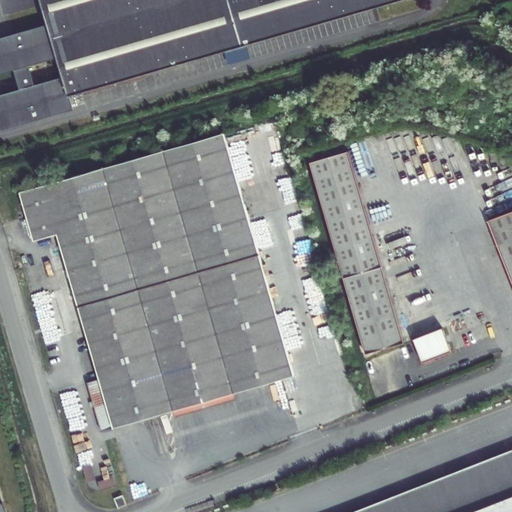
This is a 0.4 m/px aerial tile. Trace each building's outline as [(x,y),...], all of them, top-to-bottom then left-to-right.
[(42,0),(49,22),(0,36),(0,71),(15,68),(21,87),(0,93),(0,127),(74,106),(70,94),(393,0),(42,0)] [(223,131),(20,193),(36,247),(60,239),(100,375),(88,379),(103,434),(295,378),(223,131)] [(310,161),(345,277),(384,266),(348,149),(310,161)] [(511,211),(490,220),(499,244),(511,238),(511,211)] [(511,238),(499,244),(506,260),(511,257),(511,238)] [(345,277),(369,354),(407,342),(384,266),(345,277)] [(443,327),(414,339),(424,362),(452,350),(443,327)] [(511,511),(511,450),(353,511),(511,511)] [(82,468),(86,483),(95,480),(90,465),(82,468)] [(97,482),(100,491),(115,486),(113,478),(97,482)] [(114,498),(118,507),(126,504),(122,495),(114,498)]
